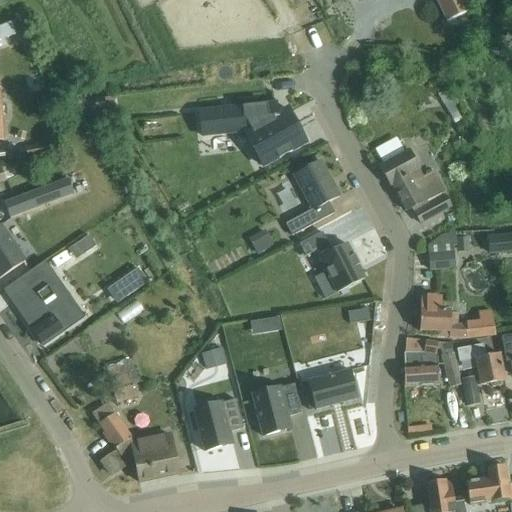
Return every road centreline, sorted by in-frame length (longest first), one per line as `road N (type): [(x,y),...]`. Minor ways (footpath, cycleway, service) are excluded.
road 1 (residential): [(387,463),(382,395),(403,276),(400,246),(328,104)]
road 2 (residential): [(154,511),(387,463)]
road 3 (residential): [(97,511),(61,435),(0,344)]
road 4 (residential): [(387,463),(511,439)]
